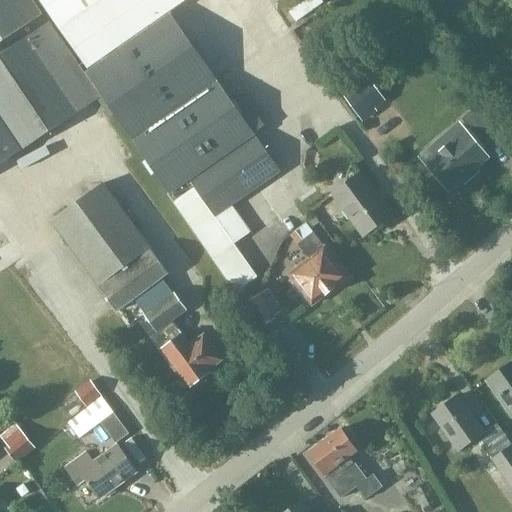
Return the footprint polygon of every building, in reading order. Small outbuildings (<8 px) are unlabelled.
[(28,0),(0,0),(0,167),(100,98),(48,24),(0,56),(0,44),(40,16),(28,0)] [(41,0),(87,68),(83,71),(165,192),(235,292),(257,277),(234,245),(250,233),(230,203),(279,170),(168,10),(183,0),(41,0)] [(300,15),(319,0),(298,0),(292,5),(300,15)] [(412,18),(412,8),(399,8),(399,18),(412,18)] [(358,81),(349,69),(332,82),(340,94),(358,81)] [(384,101),(366,76),(342,94),(363,122),(377,111),(374,109),(384,101)] [(407,128),(415,123),(403,105),(395,109),(407,128)] [(437,156),(426,165),(448,191),(487,158),(481,151),(485,147),(497,137),(474,109),(461,120),(469,129),(465,132),(453,143),(447,135),(431,148),(437,156)] [(366,236),(389,219),(360,178),(336,195),(366,236)] [(158,332),(174,321),(187,312),(174,295),(162,279),(169,275),(152,252),(150,253),(103,188),(56,221),(103,286),(101,288),(118,311),(134,299),(158,332)] [(348,278),(313,233),(311,229),(319,223),(314,217),(295,231),(296,231),(290,236),(297,245),(298,244),(309,258),(289,274),(313,305),(348,278)] [(281,312),(268,290),(245,304),(260,329),(276,319),(274,316),(281,312)] [(192,345),(174,321),(158,332),(162,338),(164,336),(170,345),(162,350),(188,386),(223,362),(204,336),(192,345)] [(511,360),(483,380),(511,419),(511,360)] [(511,446),(496,424),(484,432),(458,395),(444,404),(430,415),(458,453),(477,440),(491,460),(511,490),(511,446)] [(115,443),(128,434),(113,414),(99,423),(115,443)] [(15,464),(35,449),(18,429),(2,441),(7,446),(3,449),(15,464)] [(324,478),(352,458),(358,453),(341,429),(306,454),(324,478)] [(98,496),(135,469),(118,446),(93,464),(86,453),(66,468),(76,483),(84,477),(98,496)] [(367,479),(352,458),(324,478),(341,499),(358,488),(366,500),(382,489),(373,475),(367,479)] [(21,498),(27,494),(23,487),(17,492),(21,498)] [(303,511),(297,503),(284,511),(303,511)]
